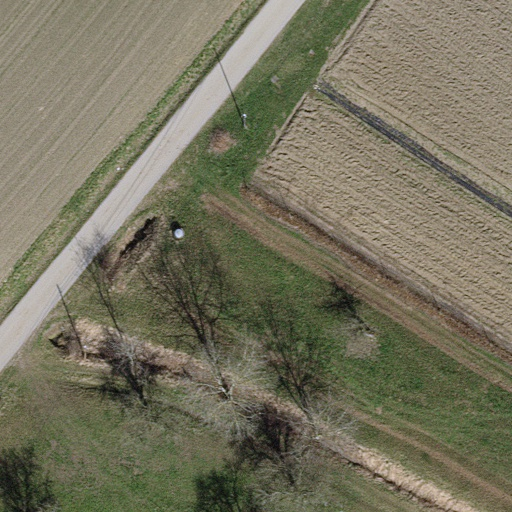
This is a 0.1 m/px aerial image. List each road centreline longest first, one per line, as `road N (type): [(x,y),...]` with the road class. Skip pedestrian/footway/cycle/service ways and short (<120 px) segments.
road 1 (track): [(0,354),(279,425),(440,511)]
road 2 (unclassified): [(0,354),(289,0)]
